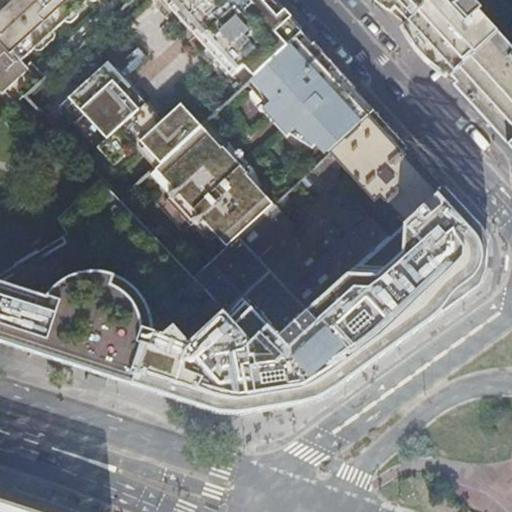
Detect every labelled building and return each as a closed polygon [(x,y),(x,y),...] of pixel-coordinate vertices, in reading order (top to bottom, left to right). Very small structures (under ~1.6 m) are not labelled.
[(0,0),(0,124),(29,154),(52,132),(37,115),(23,101),(38,88),(22,70),(18,65),(31,53),(50,36),(62,25),(73,14),(85,4),(89,0),(0,0)] [(167,0),(235,78),(246,70),(255,80),(289,48),(276,35),(293,20),(286,13),(279,18),(264,6),(270,0),(167,0)] [(370,0),(410,43),(427,61),(437,73),(445,82),(499,33),(470,3),(467,0),(370,0)] [(73,14),(62,25),(65,28),(77,18),(73,14)] [(511,21),(499,33),(445,82),(460,98),(484,124),(504,146),(511,155),(511,21)] [(50,36),(31,53),(34,56),(53,39),(50,36)] [(255,80),(247,87),(268,110),(292,137),(308,156),(319,147),(328,157),(332,154),(370,120),(374,116),(357,97),(318,54),(303,37),(289,48),(255,80)] [(22,70),(38,88),(43,83),(27,65),(22,70)] [(158,120),(107,68),(59,111),(75,129),(83,123),(102,145),(96,151),(114,171),(137,149),(156,169),(203,127),(179,103),(158,120)] [(268,110),(263,115),(287,142),(292,137),(268,110)] [(414,159),(374,116),(370,120),(332,154),(328,157),(372,205),(378,199),(403,226),(442,190),(414,159)] [(203,127),(156,169),(176,192),(171,197),(167,200),(191,227),(195,224),(200,219),(217,237),(228,249),(274,208),(262,195),(247,177),(249,176),(225,149),(223,150),(203,127)] [(230,144),(225,149),(249,176),(247,177),(262,195),(266,192),(262,188),(254,171),(230,144)] [(156,169),(150,174),(171,197),(176,192),(156,169)] [(396,232),(387,240),(277,339),(241,304),(230,316),(195,280),(120,201),(99,180),(58,220),(66,235),(62,238),(31,257),(0,275),(0,342),(3,343),(32,353),(56,361),(58,363),(59,364),(66,370),(73,374),(79,376),(93,379),(102,379),(105,378),(115,382),(121,384),(121,382),(157,395),(218,415),(223,417),(246,413),(248,408),(257,407),(260,411),(264,413),(271,413),(279,411),(283,408),(286,403),(295,401),(298,405),(322,401),(332,394),(388,353),(402,344),(408,342),(416,339),(426,333),(433,326),(439,317),(480,287),(481,279),(487,269),(489,261),(488,252),(486,246),(485,238),(442,190),(403,226),(396,232)] [(372,205),(396,232),(403,226),(378,199),(372,205)] [(228,249),(195,280),(230,316),(241,304),(277,339),(387,240),(368,218),(297,282),(283,294),(254,262),(268,250),(291,229),(274,208),(228,249)] [(200,219),(195,224),(212,242),(217,237),(200,219)] [(66,235),(58,220),(53,223),(62,238),(66,235)] [(283,294),(297,282),(268,250),(254,262),(283,294)]
